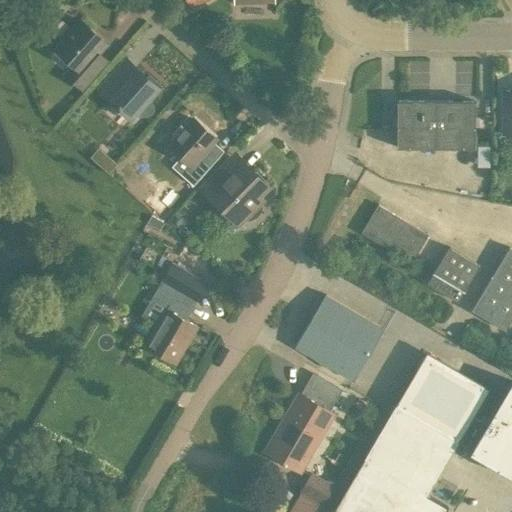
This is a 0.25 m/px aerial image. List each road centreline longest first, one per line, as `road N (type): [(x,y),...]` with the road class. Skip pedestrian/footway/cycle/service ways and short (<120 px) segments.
road 1 (residential): [(137,501),(289,257),(317,160)]
road 2 (residential): [(317,160),(145,0)]
road 3 (unknown): [(317,160),(511,228)]
road 4 (residential): [(511,35),(341,36)]
road 5 (residential): [(317,160),(341,36)]
